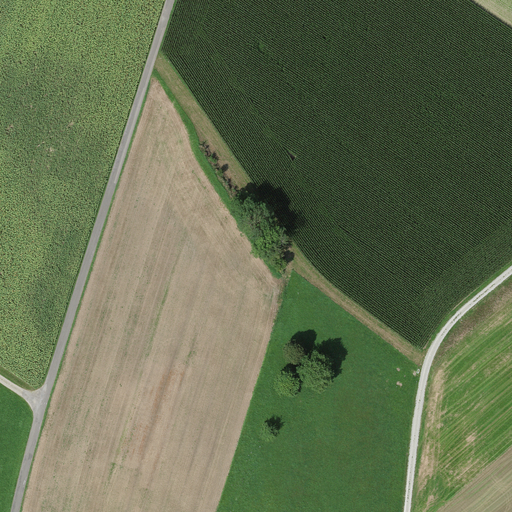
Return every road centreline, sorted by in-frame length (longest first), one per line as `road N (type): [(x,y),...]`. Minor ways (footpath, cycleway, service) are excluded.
road 1 (unclassified): [(171,0),(42,401),(16,511)]
road 2 (track): [(511,271),(435,344),(419,404),(408,511)]
